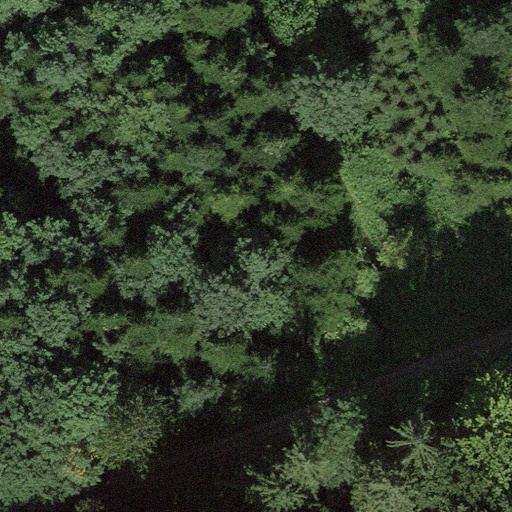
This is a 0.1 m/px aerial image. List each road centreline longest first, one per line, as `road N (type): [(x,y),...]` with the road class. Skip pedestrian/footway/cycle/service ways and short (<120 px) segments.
road 1 (track): [(97,511),(204,477),(511,341)]
road 2 (track): [(256,0),(440,368)]
